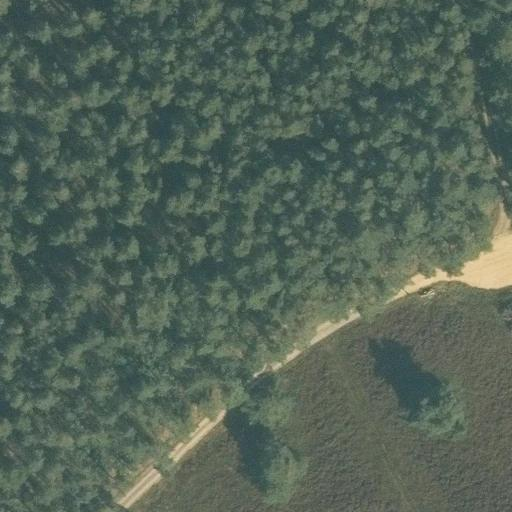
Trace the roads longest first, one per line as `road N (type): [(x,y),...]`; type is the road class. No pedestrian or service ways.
road 1 (track): [(115,511),(313,332),(511,238)]
road 2 (track): [(470,0),(511,217)]
road 3 (track): [(313,332),(415,511)]
